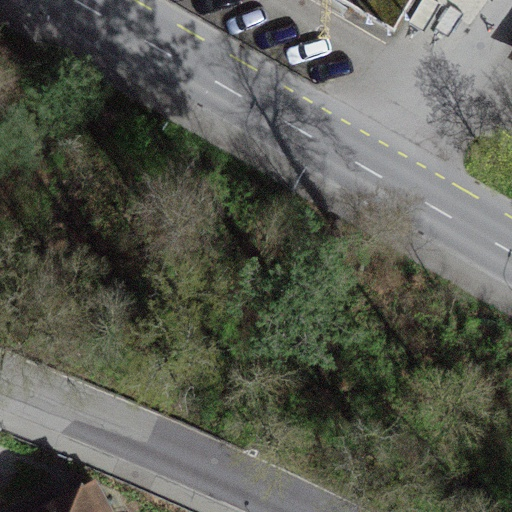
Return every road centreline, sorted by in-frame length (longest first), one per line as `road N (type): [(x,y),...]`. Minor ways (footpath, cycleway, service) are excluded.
road 1 (tertiary): [(77,0),(511,251)]
road 2 (residential): [(284,511),(0,379)]
